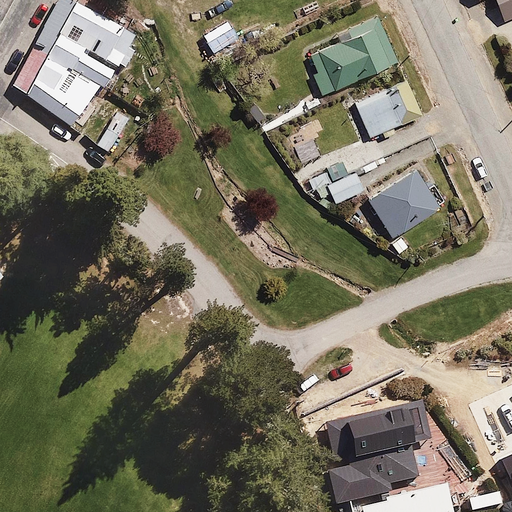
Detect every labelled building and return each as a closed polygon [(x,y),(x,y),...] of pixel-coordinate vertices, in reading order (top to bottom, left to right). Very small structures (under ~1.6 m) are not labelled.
[(86,0),(82,7),(70,0),(57,0),(4,88),(71,128),(81,111),(96,121),(112,94),(105,89),(118,68),(125,73),(137,53),(128,47),(136,35),(124,27),(135,8),(121,0),(86,0)] [(493,0),(503,23),(511,19),(511,0),(475,0),(476,2),(482,0),(493,0)] [(337,34),(340,40),(309,54),(319,74),(312,77),(322,99),(400,62),(378,15),(337,34)] [(386,141),(399,135),(395,128),(429,113),(412,75),(352,102),(369,140),(382,134),(386,141)] [(305,195),(317,188),(322,197),(332,192),(339,204),(363,190),(352,170),(346,174),(339,161),(328,167),(306,128),(276,145),(305,195)] [(418,165),(368,197),(392,235),(442,202),(418,165)] [(399,467),(357,446),(339,484),(381,504),(399,467)] [(462,463),(451,472),(483,511),(491,511),(498,507),(462,463)] [(455,511),(451,492),(363,510),(363,511),(455,511)] [(361,511),(363,509),(348,499),(338,511),(361,511)]
